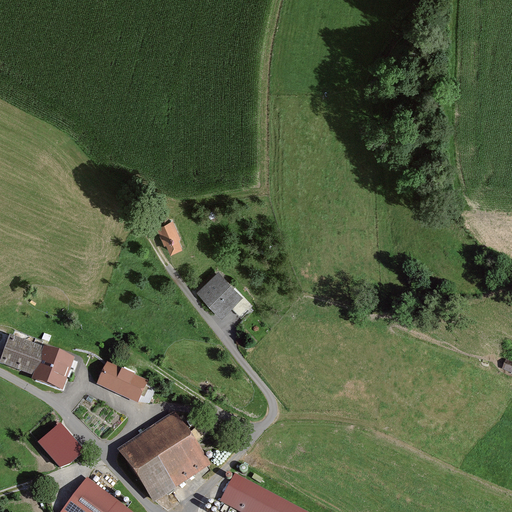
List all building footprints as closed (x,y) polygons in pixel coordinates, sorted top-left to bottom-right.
[(182,246),(178,237),(181,236),(173,218),(156,225),(164,243),(166,242),(170,252),(182,246)] [(242,297),(218,274),(199,294),(223,316),(242,297)] [(72,361),(12,342),(4,367),(34,376),(32,382),(63,391),(72,361)] [(146,382),(107,364),(97,385),(136,403),(146,382)] [(175,419),(120,456),(155,506),(209,468),(175,419)] [(63,428),(48,440),(66,462),(81,450),(63,428)] [(304,511),(238,475),(223,501),(242,511),(304,511)] [(128,511),(87,481),(63,511),(128,511)]
